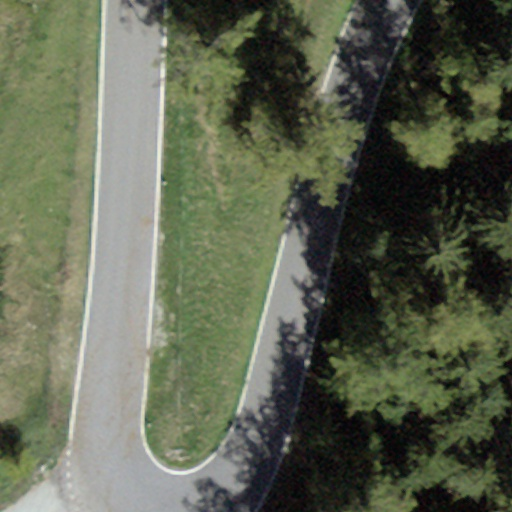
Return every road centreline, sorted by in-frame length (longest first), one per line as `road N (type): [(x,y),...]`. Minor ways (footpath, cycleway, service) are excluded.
road 1 (unclassified): [(198,511),(231,493),(253,455),(351,94),(393,0)]
road 2 (unclassified): [(138,0),(109,438),(130,498),(156,511)]
